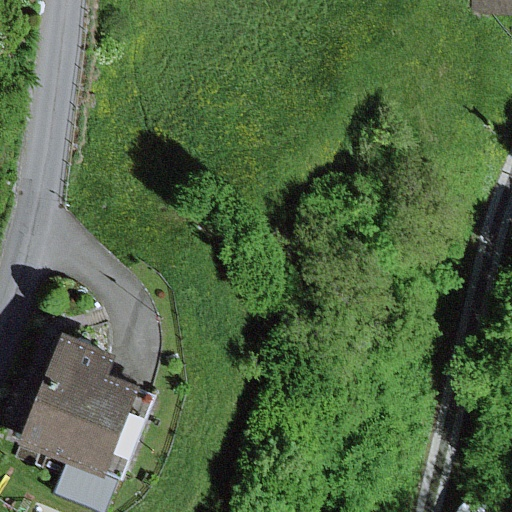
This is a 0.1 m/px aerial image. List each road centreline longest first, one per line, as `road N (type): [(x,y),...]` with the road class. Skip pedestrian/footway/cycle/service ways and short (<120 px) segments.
road 1 (tertiary): [(67,0),(31,220),(0,337)]
road 2 (track): [(511,178),(475,369),(434,511)]
